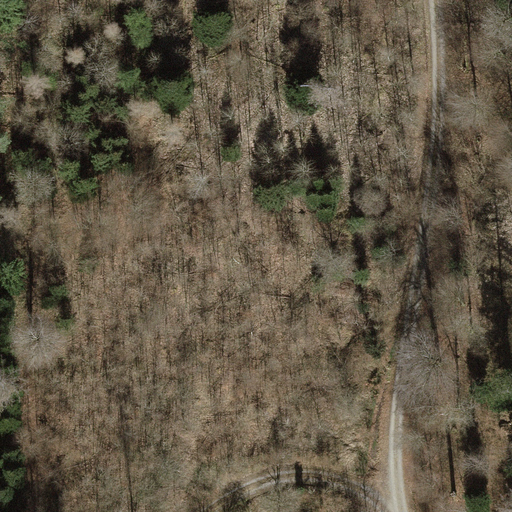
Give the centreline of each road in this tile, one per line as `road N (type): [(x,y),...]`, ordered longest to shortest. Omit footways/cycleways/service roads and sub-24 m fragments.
road 1 (track): [(398,508),(401,416),(442,146),(436,0)]
road 2 (track): [(398,508),(355,483),(301,472),(252,484),(212,511)]
